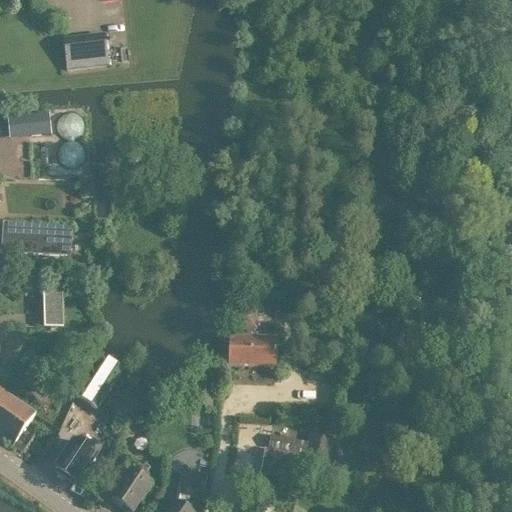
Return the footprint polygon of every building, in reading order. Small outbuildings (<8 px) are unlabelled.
[(64,65),(106,60),(102,30),(60,35),(64,65)] [(28,131),(48,129),(45,107),(26,109),(28,131)] [(0,227),(0,246),(67,251),(69,221),(1,217),(0,227)] [(42,322),(60,322),(59,283),(41,283),(42,322)] [(226,323),(254,324),(254,295),(227,295),(226,323)] [(225,361),(273,362),(274,334),(226,333),(225,361)] [(74,391),(94,404),(112,378),(121,364),(100,351),(92,364),(74,391)] [(209,374),(193,374),(193,402),(209,402),(209,374)] [(32,410),(0,387),(0,434),(10,441),(20,448),(32,431),(22,424),(32,410)] [(298,467),(323,472),(331,432),(306,427),(298,467)] [(52,463),(74,478),(93,450),(71,435),(52,463)] [(257,469),(295,477),(300,450),(263,442),(257,469)] [(128,465),(117,481),(109,493),(130,507),(149,480),(128,465)] [(172,498),(166,507),(161,511),(192,511),(193,511),(196,511),(202,469),(177,465),(172,498)]
